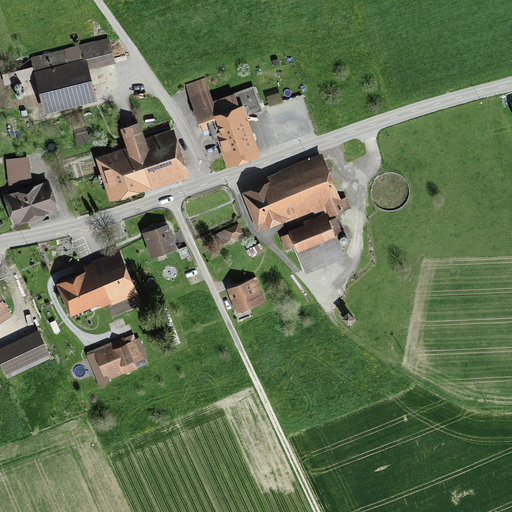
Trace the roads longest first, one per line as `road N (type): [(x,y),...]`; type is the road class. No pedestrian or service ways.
road 1 (tertiary): [(0,241),(92,222),(365,125),(511,83)]
road 2 (track): [(208,182),(166,99),(98,0)]
road 3 (track): [(345,331),(455,399),(511,408)]
road 4 (track): [(316,511),(240,348)]
